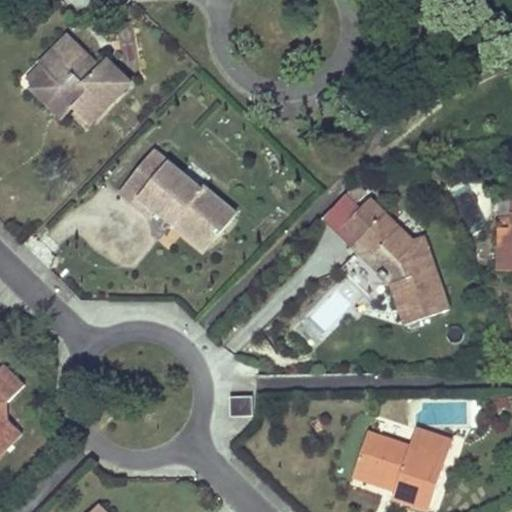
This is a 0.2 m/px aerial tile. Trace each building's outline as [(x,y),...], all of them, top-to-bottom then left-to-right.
[(41,68),(45,72),(50,76),(33,91),(50,108),(60,97),(75,112),(91,127),(132,86),(108,62),(101,69),(95,76),(87,67),(92,61),(70,39),(41,68)] [(95,76),(101,69),(92,61),(87,67),(95,76)] [(60,97),(50,108),(64,122),(75,112),(60,97)] [(200,190),(156,153),(122,195),(136,207),(143,199),(158,212),(175,226),(177,223),(182,217),(214,243),(237,214),(204,187),(200,190)] [(344,228),(362,210),(347,196),(324,220),(357,252),(362,246),(344,228)] [(158,212),(143,199),(136,207),(151,219),(158,212)] [(511,213),(511,199),(501,199),(501,213),(511,213)] [(371,201),(362,210),(344,228),(362,246),(357,252),(392,285),(406,327),(450,311),(425,237),(412,241),(371,201)] [(511,213),(501,213),(499,246),(510,246),(510,262),(511,261),(511,213)] [(177,223),(209,250),(214,243),(182,217),(177,223)] [(510,246),(499,246),(498,271),(511,272),(511,261),(510,262),(510,246)] [(294,325),(313,347),(369,298),(349,276),(294,325)] [(0,459),(22,437),(5,420),(4,404),(23,384),(5,367),(0,372),(0,459)] [(232,417),(254,417),(254,398),(232,398),(232,417)] [(427,454),(432,436),(417,431),(411,448),(427,454)] [(356,471),(398,485),(396,492),(393,500),(427,511),(430,511),(452,443),(432,436),(427,454),(411,448),(368,433),(356,471)] [(356,471),(353,477),(396,492),(398,485),(356,471)]
